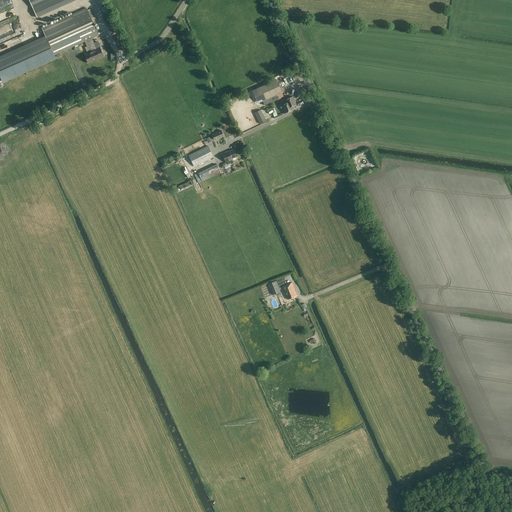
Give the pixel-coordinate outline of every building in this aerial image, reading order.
[(42,0),(31,5),(37,17),(74,0),(42,0)] [(45,36),(0,55),(0,76),(3,83),(56,59),(55,55),(85,41),(87,46),(85,47),(87,53),(84,54),(88,63),(103,56),(100,47),(99,48),(98,45),(95,46),(91,38),(98,35),(91,18),(93,17),(90,9),(87,10),(86,8),(42,28),(45,36)] [(16,14),(0,21),(0,23),(1,25),(0,25),(0,32),(8,29),(6,23),(17,18),(16,14)] [(18,28),(18,27),(13,29),(15,35),(27,29),(25,25),(18,28)] [(283,96),(280,88),(276,80),(257,88),(264,105),(279,99),(278,98),(283,96)] [(291,106),(296,104),(292,97),(284,100),(286,103),(281,105),(284,113),(292,109),(291,106)] [(266,121),(264,116),(261,110),(255,113),(260,124),(266,121)] [(214,140),(223,136),(220,130),(211,135),(214,140)] [(192,146),(193,149),(204,144),(201,139),(191,144),(192,146)] [(194,167),(213,157),(208,146),(189,156),(194,167)] [(232,158),(235,157),(232,150),(226,153),(222,154),(225,162),(232,159),(232,158)] [(199,183),(221,173),(217,164),(195,174),(199,183)] [(177,185),(178,186),(181,184),(183,188),(190,185),(188,180),(177,185)] [(273,295),(281,292),(276,281),(268,284),(273,295)] [(283,287),(288,300),(297,296),(292,283),(283,287)] [(317,344),(314,338),(308,341),(311,347),(317,344)]
